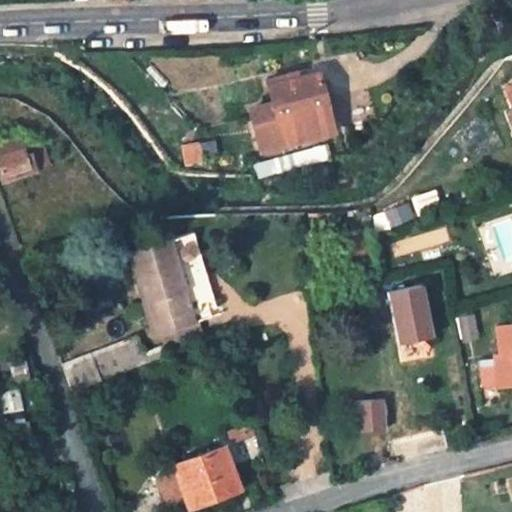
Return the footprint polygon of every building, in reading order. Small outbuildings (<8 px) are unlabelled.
[(263,152),(328,134),(321,110),(325,110),(315,73),(269,85),(274,103),(252,109),(263,152)] [(0,169),(3,180),(51,164),(43,141),(0,155),(0,169)] [(343,220),(349,254),(363,251),(355,205),(336,209),(338,221),(343,220)] [(185,287),(170,242),(129,255),(143,301),(151,298),(161,329),(194,319),(185,287)] [(393,292),(420,286),(418,274),(391,282),(393,292)] [(185,287),(194,319),(200,317),(190,286),(185,287)] [(393,320),(398,341),(431,334),(421,286),(420,286),(393,292),(387,293),(390,309),(381,311),(383,322),(393,320)] [(390,309),(387,293),(377,295),(381,311),(390,309)] [(143,301),(153,332),(161,329),(151,298),(143,301)] [(194,319),(161,329),(166,343),(205,331),(200,317),(194,319)] [(496,355),(499,387),(511,385),(511,325),(498,327),(501,354),(496,355)] [(136,337),(94,354),(103,377),(146,360),(136,337)] [(207,352),(210,364),(227,360),(223,347),(207,352)] [(90,363),(64,373),(71,390),(97,380),(90,363)] [(355,403),(358,432),(381,429),(379,401),(355,403)] [(172,465),(188,507),(238,488),(223,447),(172,465)]
